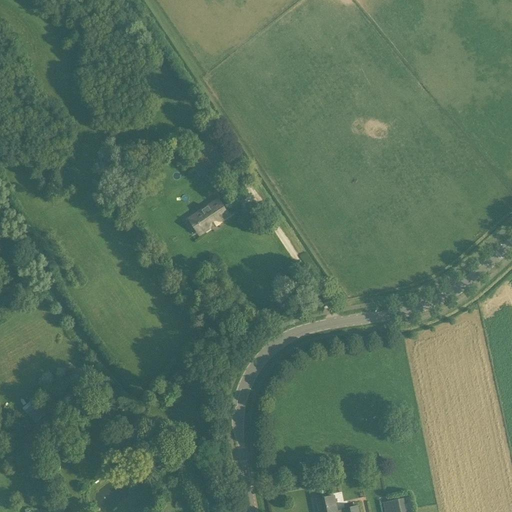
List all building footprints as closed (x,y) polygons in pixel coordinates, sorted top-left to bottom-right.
[(196,142),(185,150),(188,155),(186,156),(199,177),(202,176),(205,180),(212,175),(209,170),(213,167),(200,147),(199,147),(196,142)] [(204,231),(228,215),(218,200),(194,217),(204,231)] [(32,399),(22,408),(36,423),(46,413),(32,399)] [(38,439),(55,424),(47,416),(31,431),(38,439)] [(367,462),(354,466),(355,472),(369,469),(367,462)] [(35,496),(45,494),(43,485),(33,488),(35,496)] [(359,511),(358,505),(341,509),(341,510),(337,511),(334,496),(317,500),(319,511),(317,511),(359,511)] [(406,511),(404,498),(383,502),(384,511),(406,511)]
